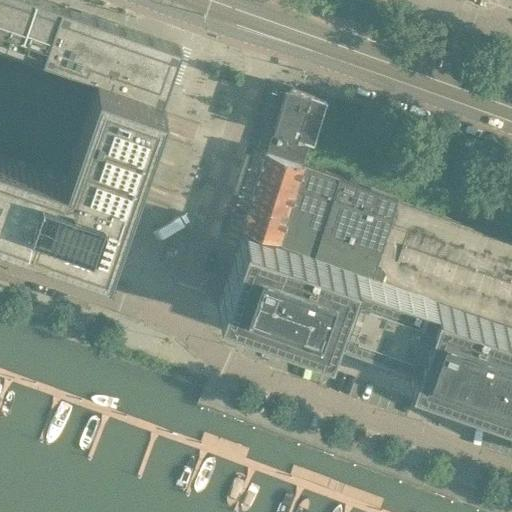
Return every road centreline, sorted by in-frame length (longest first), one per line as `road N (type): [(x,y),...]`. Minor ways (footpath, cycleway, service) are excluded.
road 1 (residential): [(511,472),(226,365),(177,322)]
road 2 (residential): [(177,322),(268,44)]
road 3 (residential): [(177,322),(0,260)]
road 4 (tertiary): [(339,46),(511,108)]
road 5 (tertiary): [(339,46),(208,0)]
road 6 (tertiary): [(144,0),(268,44)]
